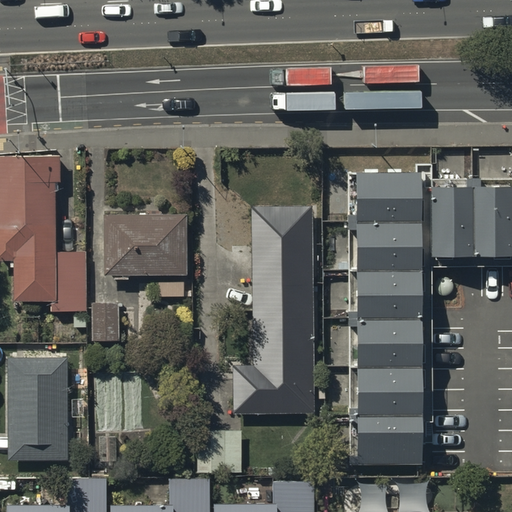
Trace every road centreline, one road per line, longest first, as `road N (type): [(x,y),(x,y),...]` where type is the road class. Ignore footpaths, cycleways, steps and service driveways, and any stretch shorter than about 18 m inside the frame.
road 1 (trunk): [(511,83),(0,100)]
road 2 (trunk): [(0,16),(511,4)]
